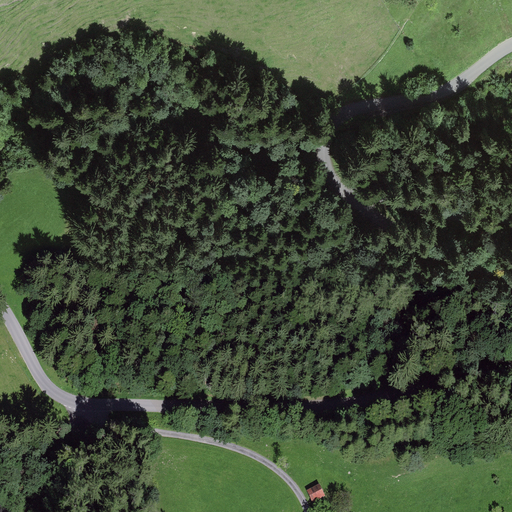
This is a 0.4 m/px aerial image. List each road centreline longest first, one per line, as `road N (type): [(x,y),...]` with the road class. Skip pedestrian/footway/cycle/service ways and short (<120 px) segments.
road 1 (tertiary): [(511,370),(284,410),(91,404),(52,393),(0,304)]
road 2 (tertiary): [(511,49),(462,84),(329,122),(319,155),(346,196),(392,227),(454,261),(511,280)]
road 3 (track): [(91,404),(103,425),(237,449),(280,474),(307,511)]
road 4 (track): [(346,196),(511,221)]
